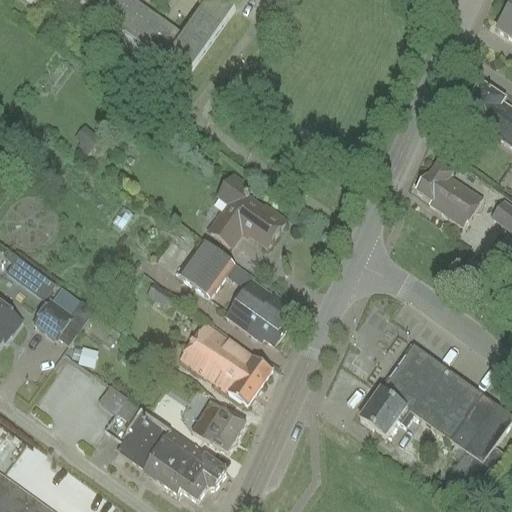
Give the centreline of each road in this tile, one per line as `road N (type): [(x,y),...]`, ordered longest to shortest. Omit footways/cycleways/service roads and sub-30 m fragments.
road 1 (secondary): [(240,511),(358,253)]
road 2 (secondary): [(358,253),(470,0)]
road 3 (residential): [(511,365),(358,253)]
road 4 (residential): [(146,511),(0,403)]
